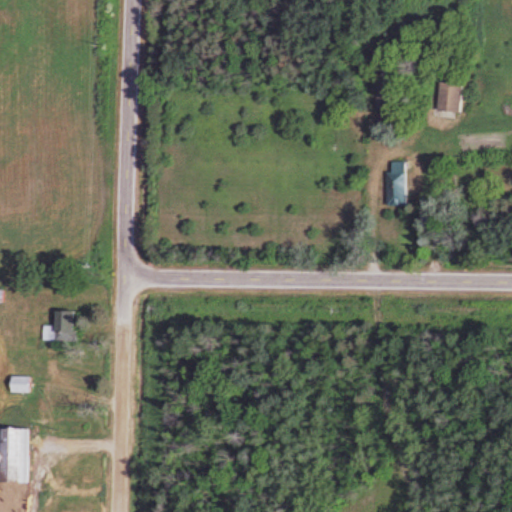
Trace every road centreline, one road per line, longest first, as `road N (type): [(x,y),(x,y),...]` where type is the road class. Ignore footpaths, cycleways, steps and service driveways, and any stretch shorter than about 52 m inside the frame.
road 1 (residential): [(127,511),(139,0)]
road 2 (residential): [(511,284),(131,281)]
